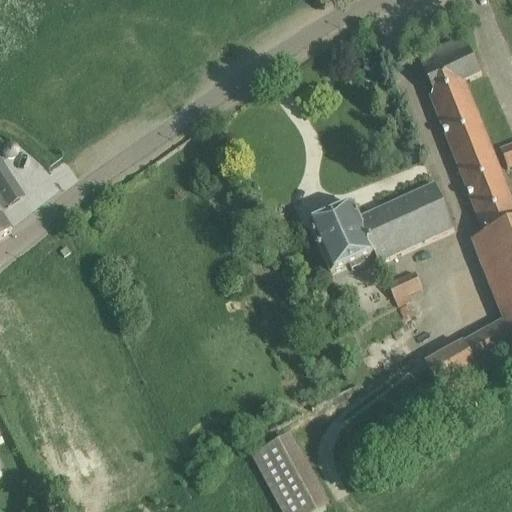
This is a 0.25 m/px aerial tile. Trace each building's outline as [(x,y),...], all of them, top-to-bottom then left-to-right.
[(420,76),(432,105),(467,91),(481,85),(470,56),(420,76)] [(432,105),(485,238),(511,226),(511,203),(467,91),(432,105)] [(3,151),(3,153),(3,154),(3,155),(4,156),(4,157),(5,158),(6,158),(7,159),(9,159),(10,159),(11,159),(12,159),(13,158),(14,158),(15,157),(16,156),(16,155),(17,154),(17,153),(17,151),(17,150),(16,149),(15,148),(15,147),(14,146),(13,146),(12,145),(10,145),(8,145),(7,146),(6,146),(5,147),(4,148),(3,149),(3,150),(3,151)] [(511,147),(500,152),(507,171),(511,169),(511,147)] [(0,239),(10,233),(0,216),(0,208),(5,205),(7,208),(22,199),(0,164),(0,239)] [(455,232),(435,187),(360,220),(354,206),(309,227),(331,276),(350,268),(352,272),(365,266),(363,262),(375,256),(380,266),(455,232)] [(511,306),(511,317),(426,367),(447,405),(486,383),(481,375),(511,357),(511,226),(485,238),(511,306)] [(70,255),(66,249),(59,253),(63,259),(70,255)] [(415,276),(390,287),(400,311),(413,306),(409,298),(423,292),(415,276)] [(287,440),(252,459),(280,511),(324,511),(326,511),(287,440)]
